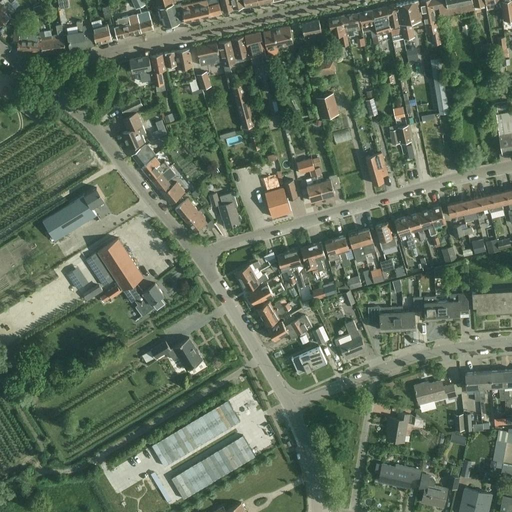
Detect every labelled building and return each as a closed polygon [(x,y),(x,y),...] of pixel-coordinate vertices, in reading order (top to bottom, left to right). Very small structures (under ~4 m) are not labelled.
[(15,9),(9,2),(7,0),(1,0),(0,1),(0,25),(10,16),(9,15),(16,10),(15,9)] [(142,0),(132,0),(136,8),(145,4),(142,0)] [(173,4),(174,4),(172,0),(155,0),(158,8),(164,26),(179,23),(173,4)] [(180,3),(178,3),(177,0),(173,0),(175,4),(174,4),(173,4),(179,23),(210,16),(207,1),(206,0),(181,5),(180,3)] [(211,0),(207,1),(210,16),(221,13),(217,0),(211,0)] [(233,10),(231,0),(220,0),(223,12),(233,10)] [(231,0),(234,10),(245,7),(243,0),(231,0)] [(423,24),(419,4),(417,0),(416,0),(397,4),(404,38),(415,36),(413,26),(423,24)] [(434,8),(439,7),(437,0),(420,0),(427,33),(431,32),(434,44),(441,42),(434,8)] [(473,7),(474,7),(472,0),(437,0),(439,7),(447,5),(447,6),(456,4),(457,12),(458,13),(474,9),(473,7)] [(502,16),(511,14),(511,0),(499,0),(500,1),(501,8),(502,13),(502,16)] [(386,6),(392,34),(402,32),(400,24),(396,3),(386,6)] [(40,5),(33,7),(34,13),(42,10),(40,5)] [(108,6),(102,7),(104,17),(111,16),(108,6)] [(392,35),(392,34),(386,6),(372,10),(376,27),(376,29),(378,35),(391,31),(392,35)] [(363,30),(376,27),(372,10),(359,12),(362,29),(363,30)] [(117,38),(154,29),(149,11),(117,19),(119,26),(115,27),(117,38)] [(345,32),(362,29),(359,12),(341,16),(341,17),(345,32)] [(347,45),(345,32),(341,17),(327,19),(330,31),(331,37),(338,36),(341,46),(347,45)] [(319,20),(302,23),(306,45),(309,44),(308,42),(323,39),(319,20)] [(77,26),(67,28),(68,33),(70,49),(94,45),(91,25),(83,26),(82,21),(76,21),(77,26)] [(66,49),(62,26),(62,24),(56,25),(56,27),(58,35),(52,36),(54,51),(66,49)] [(97,44),(112,40),(108,25),(93,29),(97,44)] [(290,26),(273,29),(263,31),(268,55),(279,53),(277,47),(294,44),(290,26)] [(18,50),(42,52),(39,35),(24,34),(25,29),(14,29),(13,42),(18,42),(18,50)] [(54,51),(52,36),(51,30),(39,32),(39,35),(42,52),(42,53),(54,51)] [(262,60),(267,59),(261,32),(245,35),(249,51),(250,51),(253,65),(263,63),(262,60)] [(243,36),(230,39),(235,58),(236,58),(249,55),(243,36)] [(506,47),(505,36),(497,37),(498,48),(506,47)] [(235,62),(235,58),(230,39),(219,42),(226,75),(227,77),(232,75),(229,63),(235,62)] [(214,62),(221,61),(217,42),(197,46),(201,65),(210,63),(210,66),(215,65),(214,62)] [(490,42),(481,44),(482,52),(491,50),(490,42)] [(179,69),(192,66),(189,48),(164,53),(167,67),(178,64),(179,69)] [(415,48),(406,49),(408,59),(417,57),(415,48)] [(152,71),(153,79),(154,79),(155,84),(163,83),(160,70),(166,69),(163,53),(151,55),(153,70),(152,71)] [(153,79),(152,71),(149,55),(130,59),(132,73),(140,71),(142,82),(153,79)] [(321,74),(335,71),(333,55),(308,59),(312,83),(322,81),(321,74)] [(442,70),(443,69),(441,57),(431,59),(439,113),(449,112),(442,70)] [(197,74),(201,88),(211,85),(207,71),(197,74)] [(192,91),(198,89),(195,79),(189,81),(192,91)] [(243,127),(254,124),(243,84),(232,87),(243,127)] [(334,93),(316,96),(320,117),(337,113),(334,93)] [(26,94),(16,107),(38,123),(47,111),(26,94)] [(496,96),(491,102),(492,107),(494,104),(495,103),(496,102),(501,96),(496,96)] [(374,98),(366,100),(370,115),(378,113),(374,98)] [(134,102),(121,107),(124,113),(125,116),(143,108),(142,105),(140,99),(134,102)] [(320,116),(317,105),(307,107),(310,119),(320,116)] [(403,106),(393,108),(395,117),(405,116),(403,106)] [(511,121),(510,122),(508,112),(496,115),(498,124),(497,124),(502,153),(511,151),(511,121)] [(172,113),(163,116),(166,123),(174,120),(172,113)] [(142,134),(146,132),(138,114),(123,120),(126,128),(129,127),(130,130),(123,133),(129,149),(145,142),(142,134)] [(162,121),(155,123),(159,135),(166,132),(162,121)] [(357,124),(342,125),(343,135),(358,134),(357,124)] [(264,125),(257,127),(262,140),(268,138),(264,125)] [(400,143),(397,129),(396,125),(389,127),(390,131),(393,144),(400,143)] [(407,125),(398,127),(401,142),(411,140),(407,125)] [(235,130),(219,135),(221,139),(236,134),(235,130)] [(253,147),(260,145),(257,135),(250,137),(253,147)] [(141,166),(149,159),(149,158),(150,157),(151,158),(153,156),(144,145),(132,155),(141,166)] [(381,152),(366,156),(373,184),(384,181),(382,176),(387,174),(381,152)] [(312,158),(314,166),(321,165),(319,156),(312,158)] [(165,160),(161,164),(156,157),(142,167),(153,180),(170,167),(170,166),(165,160)] [(314,166),(312,158),(297,162),(300,173),(310,170),(313,183),(306,185),(311,201),(323,198),(315,168),(315,169),(314,166)] [(175,174),(170,167),(153,180),(163,193),(172,186),(167,180),(175,174)] [(330,179),(324,180),(320,167),(315,168),(323,198),(335,195),(334,189),(341,188),(337,174),(329,176),(330,179)] [(293,179),(285,181),(289,199),(297,197),(293,179)] [(172,186),(163,193),(171,203),(184,192),(177,182),(172,186)] [(97,187),(84,195),(43,220),(55,240),(96,214),(92,207),(104,200),(97,187)] [(195,189),(191,193),(195,198),(199,194),(195,189)] [(511,189),(499,192),(502,203),(508,202),(510,210),(508,211),(511,223),(511,222),(511,189)] [(240,222),(235,207),(237,206),(233,192),(220,196),(222,204),(219,205),(221,214),(223,213),(225,218),(223,219),(226,227),(240,222)] [(286,192),(260,200),(265,219),(291,211),(286,192)] [(503,209),(502,203),(499,192),(486,195),(490,212),(503,209)] [(212,205),(219,203),(216,193),(209,195),(212,205)] [(486,195),(473,198),(476,210),(483,208),(484,213),(490,212),(486,195)] [(186,221),(198,211),(188,198),(175,208),(186,221)] [(469,211),(476,210),(473,198),(460,201),(464,218),(470,216),(469,211)] [(457,219),(464,218),(460,201),(447,204),(450,216),(456,214),(457,219)] [(440,206),(429,209),(434,224),(435,227),(446,223),(443,213),(440,206)] [(435,227),(434,224),(429,209),(418,213),(422,228),(422,227),(429,225),(435,247),(440,245),(435,227)] [(211,220),(210,221),(207,223),(204,219),(205,219),(198,211),(186,221),(195,233),(207,224),(210,228),(215,224),(211,220)] [(426,238),(422,227),(422,228),(418,213),(406,216),(411,231),(417,229),(421,240),(426,238)] [(412,233),(411,231),(406,216),(395,220),(400,235),(406,233),(407,235),(408,240),(407,240),(409,248),(416,246),(412,233)] [(395,236),(392,237),(388,222),(375,226),(382,249),(397,245),(395,236)] [(468,233),(467,228),(463,229),(462,224),(454,226),(456,236),(468,233)] [(359,231),(365,253),(375,250),(369,228),(359,231)] [(365,253),(359,231),(349,234),(357,261),(367,258),(365,253)] [(347,258),(345,250),(349,249),(345,235),(335,238),(341,261),(342,261),(343,266),(350,264),(349,258),(347,258)] [(98,251),(123,289),(136,281),(143,276),(118,237),(98,251)] [(336,263),(341,261),(335,238),(325,241),(329,255),(330,259),(335,257),(336,263)] [(508,238),(497,240),(499,248),(510,246),(508,238)] [(497,239),(486,241),(489,251),(499,249),(497,239)] [(324,269),(321,257),(325,256),(321,242),(311,245),(319,272),(321,280),(328,278),(325,269),(324,269)] [(483,243),(473,246),(474,253),(485,251),(483,243)] [(314,273),(319,272),(311,245),(301,248),(305,262),(307,268),(312,267),(314,273)] [(457,258),(453,245),(441,249),(445,262),(457,258)] [(299,272),(296,264),(302,263),(298,249),(288,252),(298,288),(305,286),(301,272),(299,272)] [(298,288),(288,252),(277,255),(281,269),(282,272),(287,271),(291,283),(296,282),(298,288)] [(383,271),(394,268),(392,258),(380,261),(383,271)] [(241,281),(259,271),(257,267),(260,265),(258,261),(249,264),(236,272),(241,281)] [(403,267),(396,269),(398,277),(405,275),(403,267)] [(445,268),(435,269),(435,279),(446,279),(445,268)] [(241,281),(246,290),(268,278),(265,273),(257,278),(254,274),(259,271),(241,281)] [(383,274),(372,277),(374,283),(385,280),(384,279),(383,274)] [(359,275),(348,279),(351,289),(362,286),(359,275)] [(372,276),(365,278),(367,285),(374,283),(372,277),(372,276)] [(136,281),(123,289),(132,301),(135,299),(138,304),(136,306),(142,315),(154,307),(152,303),(164,295),(155,283),(143,291),(136,281)] [(350,289),(348,281),(344,282),(345,285),(338,287),(339,292),(350,289)] [(393,283),(396,293),(402,292),(399,281),(393,283)] [(267,283),(248,294),(254,304),(267,297),(268,298),(276,293),(284,288),(281,283),(273,287),(270,289),(267,283)] [(99,285),(84,295),(87,300),(92,297),(102,290),(99,285)] [(117,285),(107,292),(111,298),(121,291),(117,285)] [(323,287),(312,290),(314,299),(325,296),(323,287)] [(355,302),(350,289),(343,292),(347,304),(355,302)] [(511,289),(472,292),(473,306),(476,306),(477,313),(511,310),(511,289)] [(436,295),(437,318),(448,318),(447,300),(447,293),(441,294),(442,300),(436,301),(436,295)] [(450,300),(447,300),(448,318),(459,317),(459,313),(468,312),(468,307),(467,293),(450,294),(450,300)] [(424,297),(419,297),(420,311),(425,310),(426,319),(437,318),(436,295),(424,296),(424,297)] [(414,310),(403,311),(404,328),(415,327),(414,311),(420,311),(419,297),(413,297),(414,310)] [(321,298),(315,301),(317,307),(323,305),(321,298)] [(261,317),(282,305),(279,299),(274,302),(275,304),(272,306),(269,301),(256,308),(261,317)] [(280,313),(285,310),(291,307),(288,302),(287,303),(282,305),(261,317),(266,326),(279,319),(276,313),(279,311),(280,313)] [(379,306),(374,306),(375,323),(381,323),(381,329),(392,329),(391,307),(379,307),(379,306)] [(402,306),(391,307),(392,329),(404,328),(403,311),(402,306)] [(291,338),(305,330),(312,327),(305,314),(298,318),(290,323),(291,325),(285,328),(281,321),(268,329),(275,340),(288,332),(291,338)] [(366,350),(359,334),(353,320),(345,323),(349,333),(335,339),(337,344),(339,344),(345,358),(366,350)] [(325,341),(324,340),(329,338),(324,325),(318,328),(312,331),(319,344),(325,341)] [(306,334),(300,337),(303,343),(309,340),(306,334)] [(187,369),(189,368),(190,370),(195,367),(194,365),(203,360),(189,337),(173,347),(171,348),(166,340),(150,350),(156,358),(168,350),(174,359),(179,356),(187,369)] [(298,374),(327,361),(320,346),(292,358),(298,374)] [(101,367),(91,371),(94,377),(104,374),(101,367)] [(511,369),(503,370),(504,386),(511,385),(511,369)] [(505,399),(505,392),(504,386),(503,370),(491,371),(492,387),(499,386),(500,399),(505,399)] [(479,387),(492,387),(491,371),(479,372),(479,387)] [(480,393),(479,387),(479,372),(466,373),(467,388),(474,388),(474,394),(475,394),(475,401),(480,401),(480,393)] [(449,399),(457,397),(453,384),(443,386),(441,380),(425,385),(424,383),(415,385),(420,404),(448,396),(449,399)] [(227,400),(152,445),(164,466),(240,421),(227,400)] [(387,439),(404,441),(407,420),(411,421),(412,415),(399,412),(398,418),(389,417),(387,429),(388,429),(387,439)] [(414,426),(424,428),(426,418),(421,417),(421,413),(416,412),(414,426)] [(455,432),(463,431),(462,415),(454,416),(455,432)] [(499,430),(497,445),(506,446),(507,441),(499,430)] [(511,432),(507,432),(499,430),(507,441),(511,442),(511,432)] [(439,432),(436,444),(443,445),(445,434),(439,432)] [(466,444),(468,436),(462,434),(459,443),(466,444)] [(243,435),(171,477),(184,499),(255,456),(243,435)] [(469,477),(471,467),(474,468),(475,462),(464,459),(461,475),(469,477)] [(383,464),(382,465),(377,464),(375,471),(381,472),(379,480),(409,487),(411,481),(418,482),(421,470),(412,468),(412,470),(383,464)] [(448,489),(435,486),(435,482),(435,480),(434,478),(432,476),(429,476),(429,475),(422,474),(419,489),(425,491),(422,501),(444,506),(448,489)] [(460,477),(456,477),(450,475),(448,487),(457,489),(460,477)] [(487,511),(491,493),(465,488),(459,511),(487,511)] [(511,511),(511,498),(504,496),(501,508),(507,510),(506,511),(511,511)] [(223,507),(212,511),(246,511),(241,502),(225,510),(223,507)]
